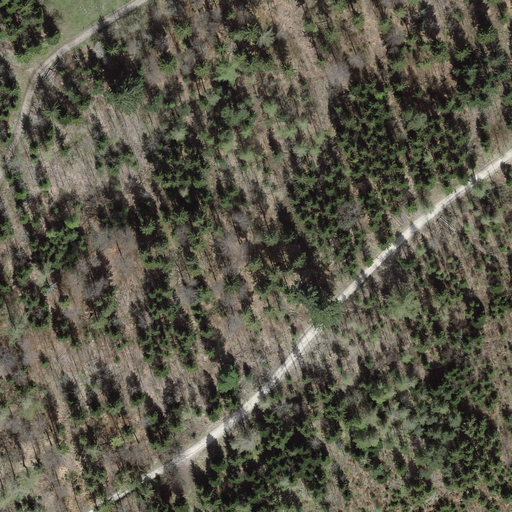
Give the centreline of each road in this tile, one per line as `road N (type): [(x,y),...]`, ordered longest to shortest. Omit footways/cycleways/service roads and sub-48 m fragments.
road 1 (unclassified): [(117,511),(249,412),(387,258),(511,164)]
road 2 (track): [(21,142),(52,123),(84,87),(111,77),(172,85),(511,56)]
road 3 (track): [(193,469),(239,464),(327,411),(428,372)]
road 4 (track): [(0,190),(40,76),(142,0)]
